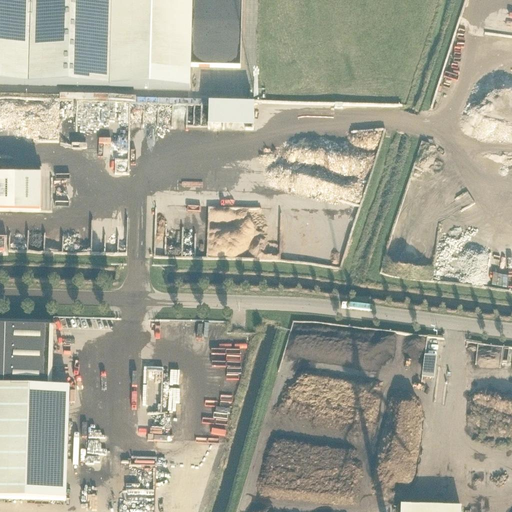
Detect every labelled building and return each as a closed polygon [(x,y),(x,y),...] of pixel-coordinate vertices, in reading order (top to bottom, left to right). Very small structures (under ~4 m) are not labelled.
[(0,0),(0,85),(109,88),(189,90),(189,67),(240,69),(241,0),(0,0)] [(256,130),(256,105),(210,104),(210,129),(256,130)] [(40,174),(0,174),(0,211),(40,212),(40,174)] [(55,329),(0,327),(0,500),(65,502),(69,390),(48,389),(49,330),(55,330),(55,329)] [(425,358),(423,377),(431,378),(434,359),(425,358)]
